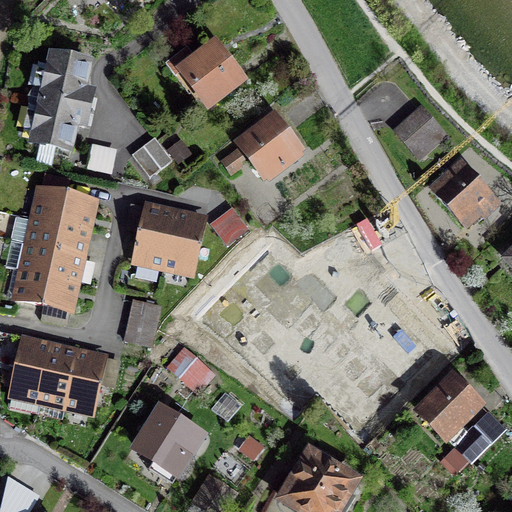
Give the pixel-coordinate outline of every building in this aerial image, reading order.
[(181,73),(209,109),(243,83),(215,47),(196,61),(187,49),(166,66),(176,78),(181,73)] [(41,100),(88,111),(92,94),(84,92),(90,67),(50,59),(41,100)] [(88,111),(41,100),(32,142),(71,151),(76,126),(84,128),(88,111)] [(421,112),(397,133),(420,159),(444,138),(421,112)] [(240,146),(265,179),(298,155),(273,122),(240,146)] [(155,139),(143,148),(161,171),(172,162),(155,139)] [(115,150),(94,146),(89,168),(111,172),(115,150)] [(184,147),(172,156),(179,164),(190,155),(184,147)] [(143,148),(132,157),(149,179),(161,171),(143,148)] [(239,169),(230,157),(222,163),(231,175),(239,169)] [(463,167),(433,194),(464,227),(480,213),(479,211),(493,199),(463,167)] [(35,220),(87,232),(93,203),(41,191),(35,220)] [(223,235),(246,221),(234,201),(211,215),(223,235)] [(164,268),(175,216),(147,210),(135,262),(164,268)] [(175,216),(164,268),(193,274),(204,222),(175,216)] [(87,232),(35,220),(34,222),(17,219),(12,241),(30,245),(29,246),(81,258),(87,232)] [(23,272),(75,284),(81,258),(29,246),(23,272)] [(372,322),(417,368),(465,322),(420,276),(401,294),(383,276),(364,295),(337,267),(287,316),(322,353),(351,325),(360,334),(372,322)] [(75,284),(23,272),(17,301),(69,313),(75,284)] [(160,309),(133,303),(125,342),(151,348),(160,309)] [(40,402),(52,350),(23,343),(11,395),(40,402)] [(66,408),(78,355),(52,350),(40,402),(66,408)] [(208,373),(184,352),(168,369),(192,390),(208,373)] [(78,355),(66,408),(93,413),(104,361),(78,355)] [(469,436),(457,424),(476,405),(455,383),(436,402),(430,395),(420,405),(422,407),(418,410),(423,415),(422,416),(470,463),(488,445),(473,431),(469,436)] [(137,451),(178,477),(202,439),(161,413),(137,451)] [(282,501),(301,511),(346,511),(354,499),(348,495),(355,483),(310,455),(282,501)] [(212,498),(224,478),(210,470),(198,490),(212,498)]
